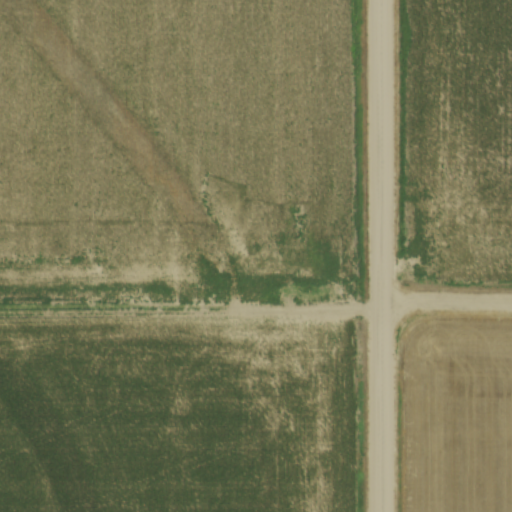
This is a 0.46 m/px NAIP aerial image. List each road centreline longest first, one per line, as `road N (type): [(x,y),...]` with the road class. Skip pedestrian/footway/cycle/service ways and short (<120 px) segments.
road 1 (tertiary): [(383,511),(381,0)]
road 2 (residential): [(384,300),(511,302)]
